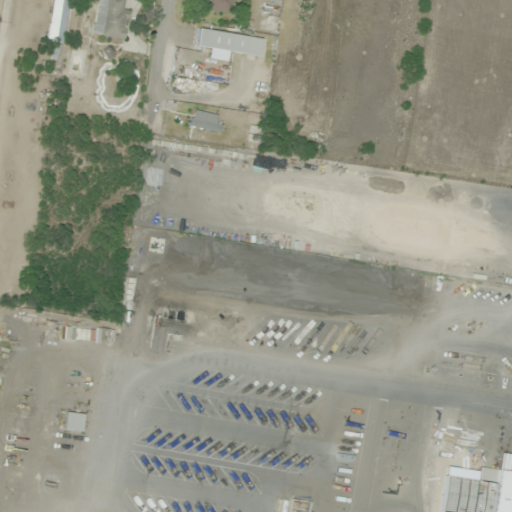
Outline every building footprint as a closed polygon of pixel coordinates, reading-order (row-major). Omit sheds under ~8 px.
[(124,39),(128,9),(124,8),(124,0),(97,0),(92,35),(124,39)] [(232,0),(202,0),(203,10),(232,11),(232,0)] [(195,47),(258,56),(261,38),(198,29),(195,47)] [(223,117),(193,110),(189,126),(219,133),(223,117)] [(123,314),(137,315),(138,297),(125,296),(123,314)] [(81,429),(80,415),(65,416),(67,430),(81,429)] [(511,511),(511,455),(500,454),(498,470),(480,467),(478,480),(484,480),(479,511),(511,511)]
